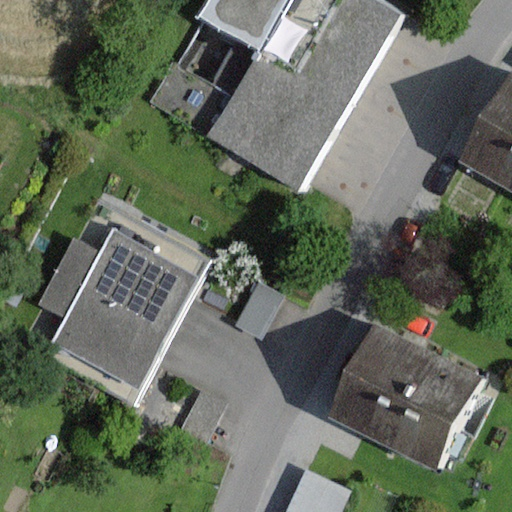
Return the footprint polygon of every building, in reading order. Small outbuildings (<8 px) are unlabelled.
[(190,59),(167,98),(319,187),(422,11),(403,0),(224,0),(218,11),(254,32),(226,80),(190,59)] [(511,111),(485,158),(511,173),(511,111)] [(111,196),(72,268),(188,330),(226,258),(111,196)] [(72,268),(34,339),(149,401),(188,330),(72,268)] [(398,325),(355,411),(456,461),(499,375),(398,325)] [(242,401),(217,387),(195,427),(221,441),(242,401)] [(353,511),(365,486),(323,468),(303,511),(353,511)]
